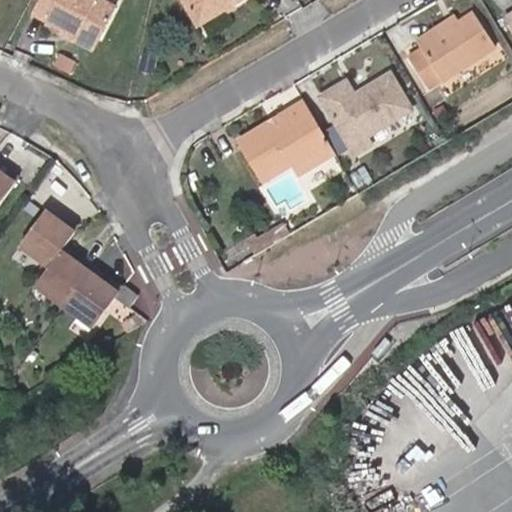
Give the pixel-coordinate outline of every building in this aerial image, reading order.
[(43,0),(37,13),(51,20),(52,20),(53,21),(67,28),(71,22),(71,21),(99,37),(104,40),(121,7),(108,0),(43,0)] [(230,14),(238,9),(254,0),(186,0),(202,29),(203,29),(230,14)] [(241,15),(238,9),(230,14),(232,19),(241,15)] [(457,23),(420,46),(440,81),(495,48),(474,13),(457,23)] [(415,40),(420,46),(457,23),(453,17),(415,40)] [(52,20),(51,20),(49,25),(98,50),(104,40),(99,37),(71,21),(71,22),(67,28),(53,21),(52,20)] [(362,104),(360,100),(351,85),(328,98),(361,156),(377,147),(373,141),(417,115),(396,79),(368,95),(367,95),(370,99),(362,104)] [(367,95),(360,100),(362,104),(370,99),(367,95)] [(336,147),(309,102),(244,140),(268,181),(299,163),(305,173),(324,161),(321,156),(336,147)] [(324,161),(339,152),(336,147),(321,156),(324,161)] [(10,169),(0,160),(0,212),(22,186),(11,178),(6,174),(10,169)] [(15,172),(11,178),(22,186),(27,181),(15,172)] [(52,213),(64,222),(67,218),(55,209),(52,213)] [(78,237),(83,230),(71,221),(68,226),(64,222),(52,213),(26,247),(53,269),(67,252),(67,251),(70,248),(74,243),(78,237)] [(81,256),(70,248),(67,251),(67,252),(78,261),(81,256)] [(78,261),(67,252),(53,269),(40,287),(69,309),(97,330),(125,295),(111,285),(107,282),(110,277),(101,270),(87,260),(84,265),(78,261)] [(111,285),(125,295),(129,291),(114,280),(111,285)] [(123,301),(138,313),(148,301),(132,288),(123,301)]
